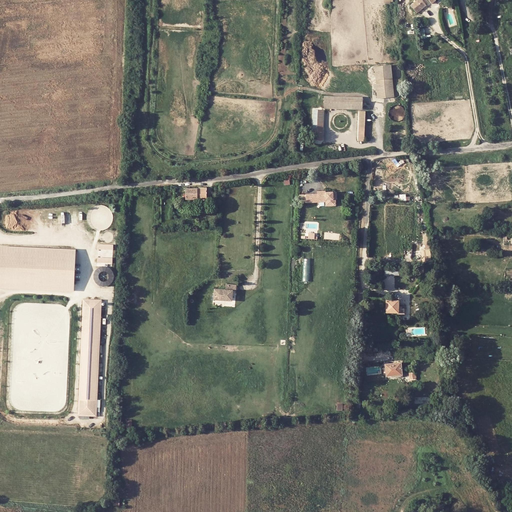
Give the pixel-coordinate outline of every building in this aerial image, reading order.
[(423,8),(418,3),(412,8),(416,13),(423,8)] [(378,99),(395,97),(391,65),(374,67),(378,99)] [(324,101),(324,109),(362,110),(362,102),(324,101)] [(204,188),(185,188),(185,199),(207,199),(207,186),(204,186),(204,188)] [(337,191),(300,193),(300,205),(320,204),(320,206),(338,205),(337,191)] [(114,263),(114,244),(98,244),(98,263),(114,263)] [(76,250),(0,246),(0,286),(74,290),(76,250)] [(312,281),(312,258),(303,258),(303,281),(312,281)] [(117,280),(108,264),(93,272),(101,288),(117,280)] [(223,290),(212,289),(211,299),(229,301),(230,291),(234,291),(235,286),(224,285),(223,290)] [(404,314),(404,307),(402,307),(402,304),(398,304),(398,299),(393,299),(393,298),(391,298),(390,300),(386,300),(385,312),(395,312),(395,314),(404,314)] [(100,301),(84,301),(79,414),(95,415),(100,301)] [(392,375),(392,374),(401,373),(400,362),(385,364),(386,376),(392,375)]
